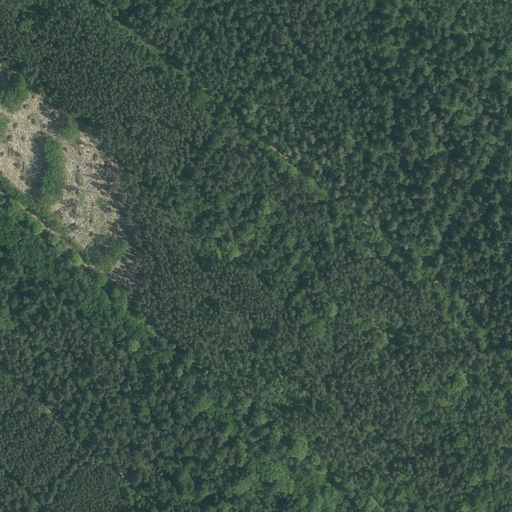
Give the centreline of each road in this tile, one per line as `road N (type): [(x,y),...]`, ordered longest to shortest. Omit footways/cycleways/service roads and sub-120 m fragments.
road 1 (track): [(97,0),(511,344)]
road 2 (track): [(0,235),(329,511)]
